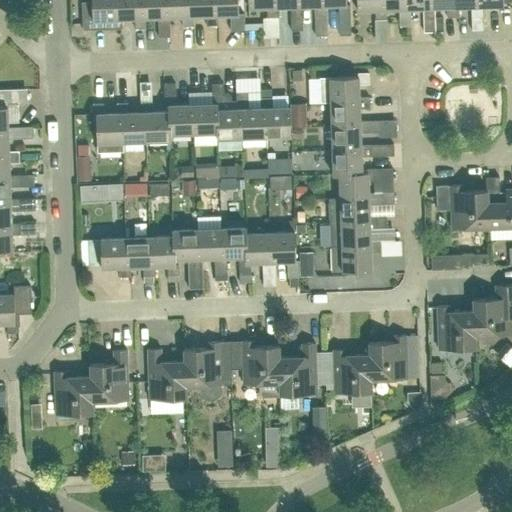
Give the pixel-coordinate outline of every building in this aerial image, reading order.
[(122,18),(118,18),(116,0),(91,0),(92,1),(82,1),(83,30),(122,28),(122,18)] [(142,18),(140,0),(116,0),(118,18),(122,18),(134,18),(135,28),(146,27),(146,17),(142,18)] [(159,37),(170,37),(170,16),(166,17),(165,0),(140,0),(142,18),(146,17),(158,17),(159,37)] [(165,0),(166,17),(170,16),(182,16),(183,26),(194,26),(194,16),(190,16),(188,0),(165,0)] [(218,25),(218,15),(214,15),(212,0),(188,0),(190,16),(194,16),(206,15),(207,25),(218,25)] [(239,13),(238,0),(212,0),(214,15),(218,15),(230,14),(230,30),(244,30),(244,13),(239,13)] [(267,17),(278,17),(278,7),(274,7),(273,0),(248,0),(248,8),(266,7),(267,17)] [(273,0),(274,7),(278,7),(290,6),(291,30),(303,30),(302,6),(298,6),(297,0),(273,0)] [(302,6),(314,5),(315,35),(327,35),(326,5),(322,5),(321,0),(297,0),(298,6),(302,6)] [(347,4),(346,0),(321,0),(322,5),(326,5),(338,5),(339,35),(351,34),(350,4),(347,4)] [(381,0),(356,0),(357,10),(375,9),(375,19),(387,19),(386,9),(382,9),(381,0)] [(406,0),(381,0),(382,9),(386,9),(399,8),(400,26),(411,25),(410,8),(407,8),(406,0)] [(406,0),(407,8),(410,8),(423,8),(424,32),(435,31),(434,7),(430,7),(429,0),(406,0)] [(447,7),(447,17),(459,16),(458,6),(454,7),(453,0),(429,0),(430,7),(434,7),(447,7)] [(453,0),(454,7),(458,6),(471,6),(472,30),(483,30),(482,6),(478,6),(477,0),(453,0)] [(368,72),(358,73),(358,76),(329,77),(319,77),(320,103),(330,103),(330,102),(359,101),(359,97),(359,84),(369,84),(368,72)] [(170,134),(171,134),(194,133),(193,104),(189,104),(176,104),(175,83),(164,83),(165,106),(167,106),(168,111),(169,111),(170,134)] [(216,132),(217,138),(242,137),(241,108),(237,108),(236,100),(231,101),(231,96),(228,93),(224,93),(223,83),(212,83),(212,103),(218,103),(218,109),(217,109),(218,132),(216,132)] [(0,131),(8,131),(8,127),(8,122),(19,122),(18,102),(8,102),(7,89),(0,88),(0,131)] [(260,97),(272,97),(271,88),(260,89),(260,97)] [(261,107),(248,108),(248,92),(236,92),(236,100),(237,108),(241,108),(242,137),(266,136),(265,107),(261,107)] [(194,133),(216,132),(218,132),(217,109),(218,109),(218,103),(212,103),(200,104),(200,94),(188,94),(189,104),(193,104),(194,133)] [(370,108),(369,96),(359,97),(359,101),(330,102),(330,103),(331,126),(360,125),(360,121),(360,108),(370,108)] [(266,136),(291,136),(290,106),(272,107),(272,97),(260,97),(261,107),(265,107),(266,136)] [(146,141),(170,140),(171,140),(171,134),(170,134),(169,111),(168,111),(152,111),(152,101),(140,102),(141,112),(145,112),(146,141)] [(122,141),(123,141),(146,141),(145,112),(141,112),(128,112),(128,102),(116,103),(117,113),(121,112),(122,141)] [(104,103),(92,103),(93,114),(96,114),(97,152),(123,151),(123,141),(122,141),(121,112),(117,113),(104,113),(104,103)] [(361,145),(361,132),(379,131),(379,120),(360,121),(360,125),(331,126),(332,150),(361,149),(361,145)] [(8,131),(0,131),(0,155),(9,155),(9,151),(9,138),(33,137),(32,126),(8,127),(8,131)] [(86,144),(76,145),(76,156),(87,156),(86,144)] [(362,173),(362,172),(361,156),(394,155),(393,144),(361,145),(361,149),(332,150),(333,175),(339,175),(339,174),(362,173)] [(0,179),(10,179),(10,175),(9,162),(19,162),(19,151),(9,151),(9,155),(0,155),(0,179)] [(267,172),(279,172),(278,158),(267,159),(267,172)] [(368,168),(368,171),(362,172),(362,173),(339,174),(339,175),(340,198),(369,197),(369,192),(368,180),(393,179),(392,168),(368,168)] [(89,170),(77,171),(77,180),(90,180),(89,170)] [(34,174),(20,175),(10,175),(10,179),(0,179),(0,203),(11,203),(11,199),(10,186),(34,185),(34,174)] [(289,176),(268,177),(268,191),(289,190),(289,176)] [(511,188),(505,189),(505,192),(499,192),(499,176),(486,177),(486,189),(487,189),(488,227),(511,226),(511,188)] [(206,179),(196,180),(197,189),(206,189),(206,179)] [(122,183),(80,185),(81,200),(122,198),(122,183)] [(135,183),(124,183),(125,194),(136,194),(135,183)] [(488,227),(487,189),(486,189),(463,190),(463,184),(436,185),(437,209),(451,209),(451,228),(488,227)] [(329,198),(330,222),(370,221),(370,216),(369,204),(394,203),(393,192),(369,192),(369,197),(340,198),(329,198)] [(34,198),(21,199),(11,199),(11,203),(0,203),(0,227),(12,227),(12,223),(11,210),(35,210),(34,198)] [(370,228),(387,227),(386,216),(370,216),(370,221),(330,222),(331,246),(371,244),(370,240),(370,228)] [(12,234),(36,234),(36,222),(12,223),(12,227),(0,227),(0,252),(13,252),(12,234)] [(239,274),(251,274),(250,262),(245,262),(245,256),(246,256),(245,233),(246,233),(246,227),(221,228),(222,257),(226,257),(238,256),(239,274)] [(198,258),(202,258),(214,257),(215,273),(227,273),(226,257),(222,257),(221,228),(197,229),(198,258)] [(197,229),(172,230),(172,235),(173,235),(174,259),(175,258),(187,258),(188,288),(203,287),(202,258),(198,258),(197,229)] [(295,260),(294,231),(269,232),(270,261),(274,261),(287,261),(287,277),(289,277),(298,277),(299,277),(298,260),(295,260)] [(262,261),(263,285),(275,285),(274,261),(270,261),(269,232),(246,233),(245,233),(246,256),(245,256),(245,262),(250,262),(262,261)] [(167,275),(179,274),(178,264),(175,264),(175,258),(174,259),(173,235),(172,235),(149,236),(150,265),(154,265),(167,265),(167,275)] [(143,276),(155,275),(154,265),(150,265),(149,236),(125,237),(126,266),(130,266),(143,266),(143,276)] [(300,260),(321,261),(322,237),(301,236),(300,260)] [(119,277),(131,276),(130,266),(126,266),(125,237),(100,238),(101,267),(119,266),(119,277)] [(381,251),(380,240),(370,240),(371,244),(331,246),(332,271),(371,270),(371,252),(381,251)] [(299,265),(299,277),(312,276),(311,265),(299,265)] [(298,285),(298,277),(289,277),(289,286),(298,285)] [(496,297),(473,298),(473,310),(474,310),(475,335),(511,334),(510,317),(511,317),(511,283),(496,284),(496,297)] [(13,285),(14,293),(0,293),(0,322),(7,322),(7,332),(18,332),(18,325),(19,325),(19,313),(31,313),(30,285),(13,285)] [(450,305),(437,305),(438,349),(476,348),(475,335),(474,310),(473,310),(450,311),(450,305)] [(393,341),(369,341),(369,353),(370,353),(371,379),(407,378),(406,334),(393,335),(393,341)] [(261,383),(262,394),(280,394),(279,382),(280,382),(279,357),(279,345),(255,345),(255,339),(242,340),(243,383),(261,383)] [(208,347),(184,348),(184,360),(185,360),(186,385),(200,385),(200,390),(200,392),(201,393),(202,395),(202,396),(204,397),(205,398),(206,399),(208,400),(209,400),(211,400),(214,400),(217,399),(219,397),(220,395),(221,393),(221,391),(221,389),(221,384),(222,384),(232,383),(230,341),(221,342),(221,341),(207,341),(208,347)] [(315,342),(302,343),(302,356),(279,357),(280,382),(279,382),(280,394),(280,408),(281,408),(281,407),(298,407),(298,394),(317,393),(315,342)] [(161,361),(161,348),(148,348),(149,399),(187,397),(186,385),(185,360),(184,360),(161,361)] [(346,348),(333,349),(335,392),(372,391),(371,379),(370,353),(369,353),(346,354),(346,348)] [(92,401),(128,399),(127,349),(113,349),(114,362),(90,363),(90,375),(91,375),(92,401)] [(56,414),(92,413),(93,413),(92,401),(91,375),(90,375),(68,376),(67,370),(54,370),(56,414)] [(45,428),(44,400),(30,401),(31,429),(45,428)] [(231,450),(216,450),(216,464),(231,464),(231,450)] [(279,451),(264,452),(265,466),(279,466),(279,451)]
